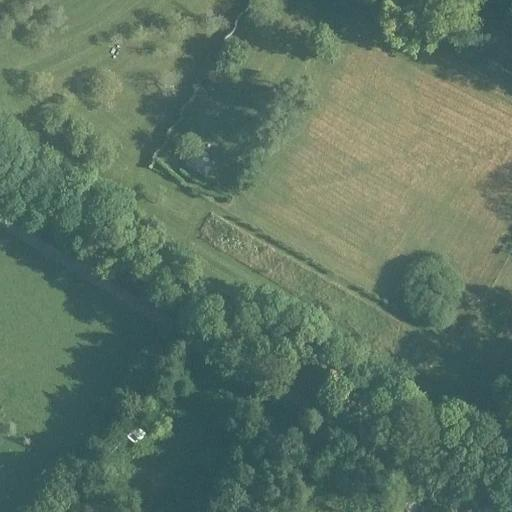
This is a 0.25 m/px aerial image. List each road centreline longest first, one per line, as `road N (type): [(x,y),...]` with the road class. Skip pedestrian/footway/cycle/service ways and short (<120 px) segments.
road 1 (unclassified): [(405,511),(400,480),(381,459),(0,222)]
road 2 (track): [(0,85),(150,0)]
